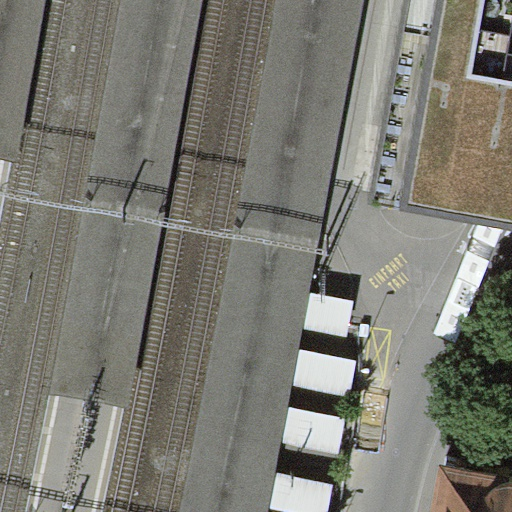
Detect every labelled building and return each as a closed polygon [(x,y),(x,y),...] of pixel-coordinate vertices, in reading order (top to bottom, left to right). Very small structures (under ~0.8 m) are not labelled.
[(0,0),(0,145),(16,148),(43,0),(0,0)] [(119,0),(51,379),(130,393),(200,0),(119,0)] [(267,511),(363,0),(275,0),(177,511),(267,511)] [(511,0),(398,0),(369,177),(511,199),(511,0)] [(301,353),(282,455),(327,463),(346,361),(301,353)] [(511,511),(511,448),(434,436),(422,511),(511,511)]
